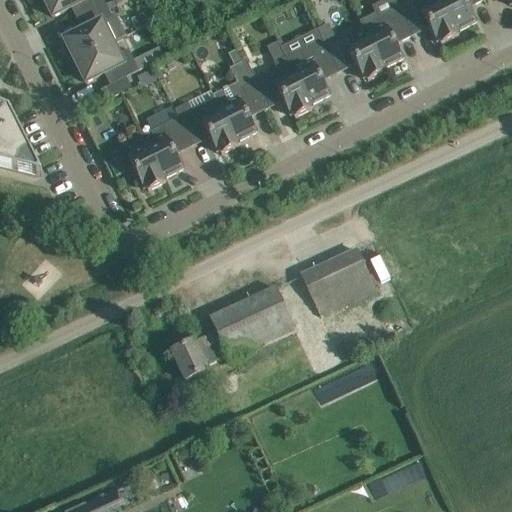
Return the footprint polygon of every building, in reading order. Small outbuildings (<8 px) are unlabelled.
[(78,7),(83,18),(106,7),(102,0),(90,0),(89,0),(39,0),(46,14),(49,12),(53,19),(78,7)] [(439,0),(419,0),(399,11),(412,38),(423,32),(422,29),(428,27),(437,45),(440,43),(441,46),(459,38),(457,34),(457,35),(439,0)] [(485,0),(439,0),(457,35),(457,34),(476,25),(468,7),(473,4),(474,6),(485,1),(485,0)] [(126,38),(115,14),(111,16),(106,7),(83,18),(89,29),(64,42),(68,49),(65,50),(72,65),(112,44),(126,38)] [(359,23),(362,28),(383,71),(384,71),(403,61),(394,43),(400,41),(401,43),(412,38),(399,11),(379,20),(376,14),(359,23)] [(358,20),(353,23),(357,30),(362,28),(359,23),(358,20)] [(352,34),(325,47),(339,74),(350,69),(349,66),(354,63),(363,81),(366,80),(368,83),(386,74),(384,71),(383,71),(361,28),(357,30),(352,33),(352,34)] [(112,44),(72,65),(79,79),(82,78),(86,85),(110,72),(116,84),(139,73),(128,51),(118,56),(112,44)] [(321,80),(326,78),(328,80),(339,74),(325,47),(299,61),(304,71),(294,76),(310,108),(311,108),(330,98),(321,80)] [(189,52),(180,56),(184,65),(193,61),(189,52)] [(236,52),(227,56),(233,69),(242,64),(236,52)] [(278,71),(252,84),(266,111),(277,105),(276,103),(281,100),(290,118),(293,117),(295,120),(312,111),(311,108),(310,108),(294,76),(289,66),(285,59),(275,65),(278,71)] [(227,89),(213,96),(216,103),(221,113),(237,145),(238,145),(257,135),(248,117),(253,114),(254,117),(266,111),(252,84),(249,78),(236,84),(237,86),(227,90),(227,89)] [(126,79),(104,91),(109,102),(132,91),(126,79)] [(180,120),(179,121),(192,148),(204,142),(202,140),(208,137),(217,155),(220,153),(222,157),(239,148),(238,145),(237,145),(221,113),(216,103),(193,114),(188,105),(176,112),(180,120)] [(172,108),(146,121),(152,134),(157,144),(147,149),(164,182),(164,181),(183,172),(174,154),(180,151),(181,153),(192,148),(179,121),(172,108)] [(0,169),(42,180),(10,115),(0,111),(0,169)] [(164,182),(147,149),(139,134),(127,140),(130,145),(116,153),(119,159),(109,165),(116,179),(126,174),(128,177),(135,174),(144,192),(147,190),(148,193),(166,185),(164,181),(164,182)] [(376,294),(356,252),(302,277),(321,319),(376,294)] [(295,333),(275,290),(210,320),(216,334),(228,359),(230,363),(295,333)] [(32,314),(24,318),(28,324),(35,321),(32,314)] [(228,359),(216,334),(195,344),(194,343),(172,354),(185,383),(208,372),(206,369),(228,359)] [(294,389),(289,379),(276,385),(281,395),(294,389)] [(102,511),(97,501),(73,511),(102,511)]
